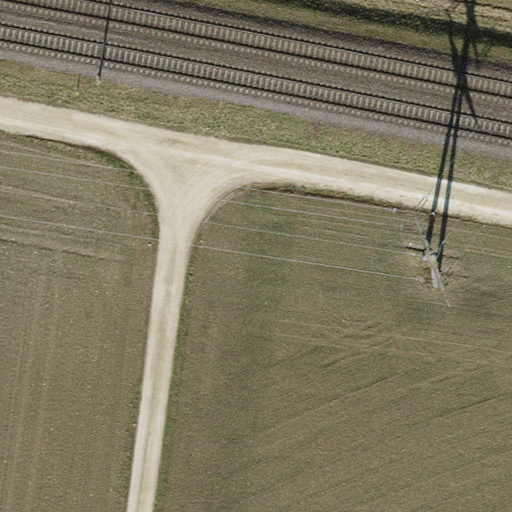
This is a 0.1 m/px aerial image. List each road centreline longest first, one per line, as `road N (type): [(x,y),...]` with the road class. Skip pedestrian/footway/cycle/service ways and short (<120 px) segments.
road 1 (track): [(0,117),(511,220)]
road 2 (track): [(189,160),(147,511)]
